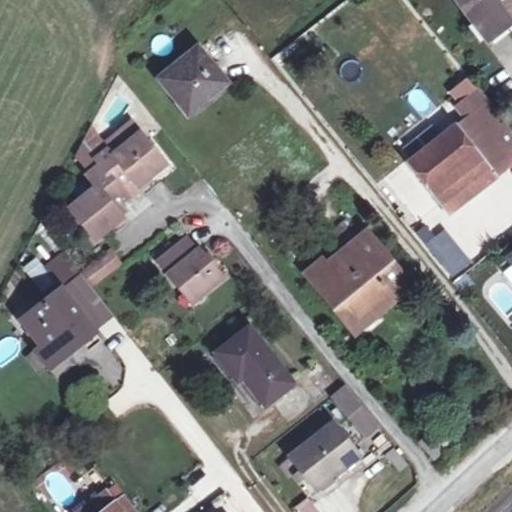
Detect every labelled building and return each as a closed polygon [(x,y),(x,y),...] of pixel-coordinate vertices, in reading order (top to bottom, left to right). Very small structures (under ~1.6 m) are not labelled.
[(511,0),(462,0),(489,36),(511,17),(511,0)] [(199,47),(162,77),(190,111),(226,81),(199,47)] [(511,130),(482,92),(463,107),(473,119),(511,167),(511,166),(511,130)] [(511,167),(473,119),(458,131),(496,179),(511,167)] [(131,129),(107,150),(112,156),(136,135),(131,129)] [(456,130),(411,166),(450,216),(468,202),(479,193),(496,179),(458,131),(456,130)] [(68,211),(93,242),(120,219),(112,210),(124,199),(115,188),(127,178),(135,188),(162,165),(136,135),(112,156),(107,150),(92,162),(97,167),(88,175),(84,178),(93,190),(68,211)] [(81,148),(75,159),(88,175),(97,167),(92,162),(81,148)] [(487,203),(479,193),(468,202),(476,212),(487,203)] [(388,293),(393,300),(408,288),(364,232),(334,255),(337,258),(327,266),(321,260),(305,271),(333,305),(340,299),(357,318),(388,293)] [(181,285),(192,299),(222,275),(198,247),(193,250),(183,238),(153,263),(174,290),(181,285)] [(107,251),(81,273),(91,284),(116,263),(107,251)] [(32,257),(20,269),(35,284),(47,272),(32,257)] [(181,285),(174,290),(186,304),(192,299),(181,285)] [(19,321),(45,355),(66,339),(72,347),(92,331),(59,290),(19,321)] [(340,299),(333,305),(355,332),(393,300),(388,293),(357,318),(340,299)] [(104,341),(121,330),(112,315),(95,326),(104,341)] [(254,320),(220,349),(239,373),(247,367),(269,396),(297,374),(254,320)] [(66,339),(45,355),(52,363),(72,347),(66,339)] [(347,381),(333,393),(367,431),(380,420),(347,381)] [(338,410),(330,415),(352,448),(361,443),(338,410)] [(355,455),(329,424),(290,456),(316,487),(355,455)] [(398,470),(409,460),(394,444),(383,454),(398,470)] [(111,502),(105,496),(83,511),(136,511),(122,494),(111,502)]
